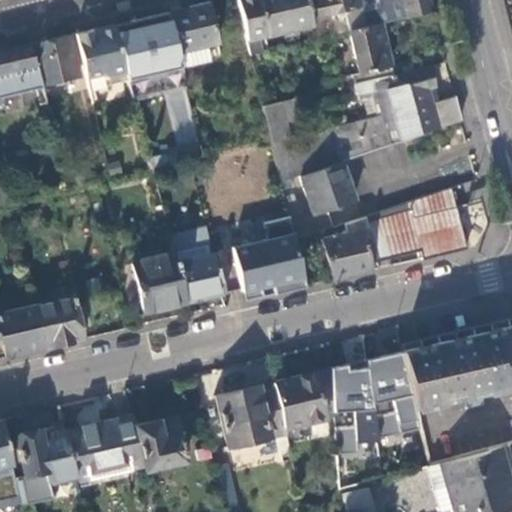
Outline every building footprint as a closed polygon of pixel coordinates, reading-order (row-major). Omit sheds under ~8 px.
[(262,36),(252,0),(234,0),(247,55),(259,51),(258,46),(251,48),(249,39),(262,36)] [(302,0),(252,0),(262,36),(281,31),(283,40),(296,37),(293,27),(308,24),(306,17),(302,0)] [(357,5),(356,0),(302,0),(306,17),(357,5)] [(379,10),(376,0),(356,0),(357,5),(359,12),(362,26),(378,22),(376,11),(379,10)] [(378,22),(429,10),(426,0),(376,0),(379,10),(376,11),(378,22)] [(185,12),(184,7),(165,12),(178,67),(207,60),(203,46),(215,43),(206,7),(185,12)] [(178,67),(165,12),(133,19),(111,25),(123,73),(129,97),(182,84),(178,67)] [(346,30),(362,26),(359,12),(343,15),(346,30)] [(388,64),(378,22),(362,26),(346,30),(347,31),(356,72),(388,64)] [(123,73),(111,25),(94,29),(90,30),(91,39),(75,43),(83,78),(98,74),(106,78),(123,73)] [(77,75),(66,35),(48,39),(27,44),(38,85),(77,75)] [(0,95),(15,92),(19,107),(42,102),(38,85),(27,44),(0,50),(0,95)] [(395,123),(455,108),(452,96),(429,102),(426,87),(431,86),(426,65),(391,75),(391,73),(352,82),(355,94),(385,87),(395,123)] [(291,96),(259,104),(267,140),(283,137),(279,121),(296,116),(291,96)] [(44,111),(49,131),(64,128),(59,108),(44,111)] [(339,160),(458,118),(455,108),(395,123),(359,133),(357,122),(283,137),(267,140),(267,141),(277,182),(298,175),(339,160)] [(351,196),(339,160),(298,175),(308,212),(324,205),(324,208),(338,204),(337,201),(351,196)] [(162,173),(160,165),(149,168),(151,176),(162,173)] [(63,188),(92,181),(89,170),(60,177),(63,188)] [(0,203),(8,201),(3,180),(0,180),(0,203)] [(417,249),(420,258),(446,252),(464,247),(449,185),(406,200),(408,209),(363,220),(369,242),(373,260),(417,249)] [(241,300),(260,296),(258,286),(269,283),(272,293),(301,286),(293,249),(290,239),(285,215),(259,221),(263,238),(228,246),(241,300)] [(369,242),(363,220),(361,215),(340,222),(342,232),(319,238),(329,279),(352,274),(369,270),(363,243),(369,242)] [(202,223),(165,232),(170,250),(183,301),(218,293),(202,223)] [(304,247),(301,236),(290,239),(293,249),(304,247)] [(141,311),(183,301),(170,250),(129,261),(141,311)] [(30,305),(40,348),(71,341),(80,339),(70,296),(30,305)] [(0,312),(0,347),(2,357),(20,353),(40,348),(30,305),(0,312)] [(505,442),(511,440),(511,349),(505,325),(399,350),(416,428),(423,465),(436,461),(505,442)] [(399,350),(364,358),(365,366),(369,403),(389,398),(391,410),(371,415),(373,438),(416,428),(399,350)] [(344,363),(327,367),(328,411),(348,410),(349,422),(329,424),(331,451),(352,449),(351,441),(374,440),(373,438),(371,415),(369,403),(365,366),(345,368),(344,363)] [(327,367),(312,370),(323,417),(328,415),(328,411),(327,367)] [(271,380),(283,431),(285,431),(284,427),(323,417),(312,370),(271,380)] [(278,456),(289,453),(283,431),(271,380),(212,394),(224,446),(273,434),(278,456)] [(72,476),(140,460),(132,425),(129,414),(61,430),(72,476)] [(140,460),(142,469),(183,459),(172,415),(132,425),(140,460)] [(45,482),(72,476),(61,430),(38,436),(36,429),(12,435),(20,473),(20,475),(40,470),(43,482),(45,482)] [(436,461),(448,511),(504,511),(511,510),(511,471),(505,442),(436,461)] [(0,499),(14,497),(13,492),(14,491),(11,475),(8,463),(0,464),(0,499)] [(214,465),(221,492),(231,489),(225,463),(214,465)] [(20,473),(11,475),(14,491),(13,492),(14,497),(16,504),(49,497),(45,482),(43,482),(40,470),(20,475),(20,473)] [(340,492),(345,511),(368,511),(373,511),(366,486),(340,492)] [(223,502),(225,511),(236,511),(233,499),(223,502)]
